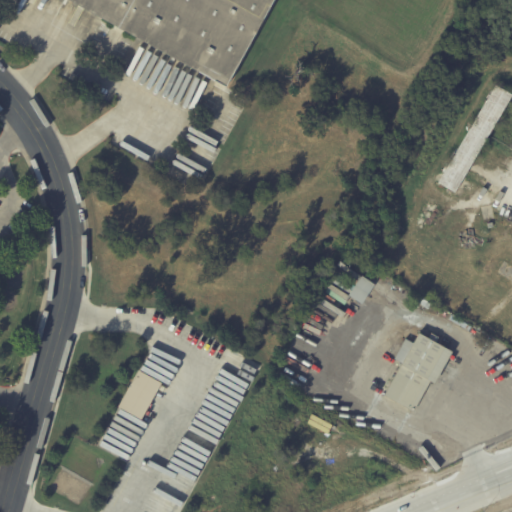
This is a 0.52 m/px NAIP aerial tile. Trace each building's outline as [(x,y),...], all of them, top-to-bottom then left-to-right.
[(285,0),(236,90),(224,84),(223,85),(68,0),(285,0)] [(511,95),(505,107),(454,193),(438,183),(495,85),(511,95)] [(367,276),(372,269),(375,271),(371,278),(367,276)] [(359,304),(358,305),(345,295),(358,276),(371,285),(359,304)] [(325,295),(334,301),(332,304),(323,299),(325,295)] [(410,305),(416,296),(420,299),(414,308),(410,305)] [(421,299),(430,304),(427,309),(418,304),(421,299)] [(477,312),(483,305),(486,307),(480,315),(477,312)] [(470,327),(467,330),(447,319),(449,315),(470,327)] [(434,342),(450,351),(433,383),(429,381),(413,411),(384,395),(400,365),(399,365),(401,362),(394,358),(405,338),(412,342),(417,333),(427,338),(430,332),(437,336),(434,342)] [(119,409),(144,418),(159,379),(134,370),(119,409)]
